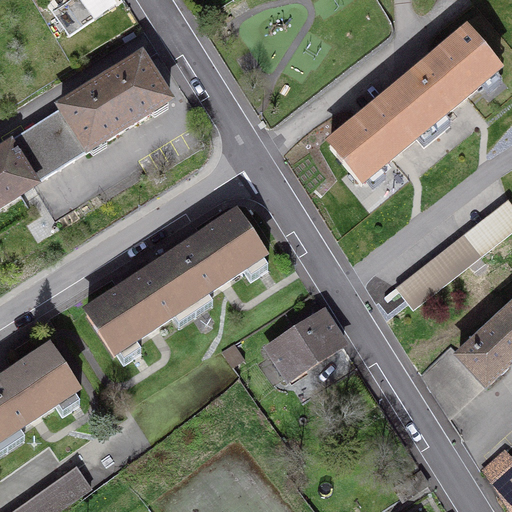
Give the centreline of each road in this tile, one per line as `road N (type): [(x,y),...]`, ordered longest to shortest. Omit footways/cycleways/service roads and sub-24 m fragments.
road 1 (residential): [(479,511),(257,163)]
road 2 (residential): [(0,325),(257,163)]
road 3 (residential): [(257,163),(461,1)]
road 4 (unknown): [(337,287),(511,168)]
road 5 (residential): [(257,163),(155,0)]
